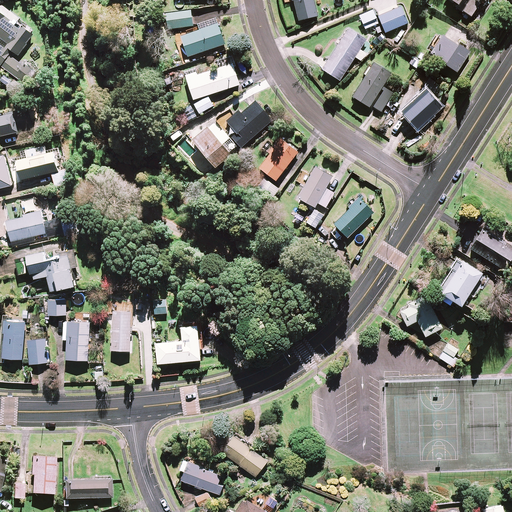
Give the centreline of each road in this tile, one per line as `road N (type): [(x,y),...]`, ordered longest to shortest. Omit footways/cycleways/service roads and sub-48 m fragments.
road 1 (residential): [(129,408),(261,383),(309,355),(356,310),(428,192)]
road 2 (residential): [(255,0),(267,52),(304,108),(428,192)]
road 3 (residential): [(428,192),(511,67)]
road 4 (residential): [(0,410),(129,408)]
